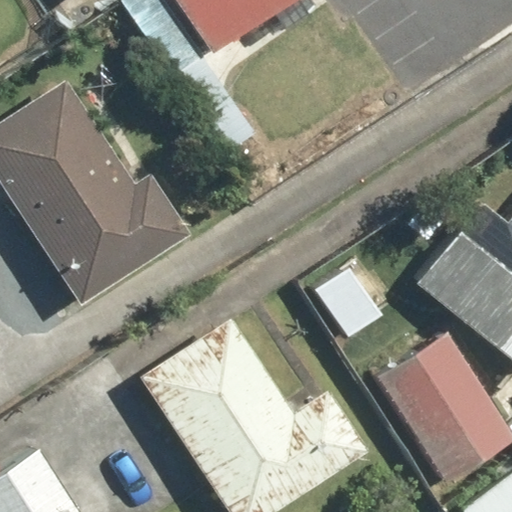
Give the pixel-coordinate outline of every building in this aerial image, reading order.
[(171,0),(196,37),(254,0),(171,0)] [(66,74),(0,117),(0,161),(85,291),(172,234),(66,74)] [(511,254),(460,214),(413,274),(511,351),(511,254)] [(335,465),(371,441),(330,379),(300,399),(241,311),(141,377),(230,511),(266,511),(336,466),(335,465)] [(440,329),(377,369),(440,465),(502,426),(440,329)] [(75,511),(38,452),(0,475),(0,511),(75,511)] [(511,511),(511,471),(464,507),(467,511),(511,511)]
